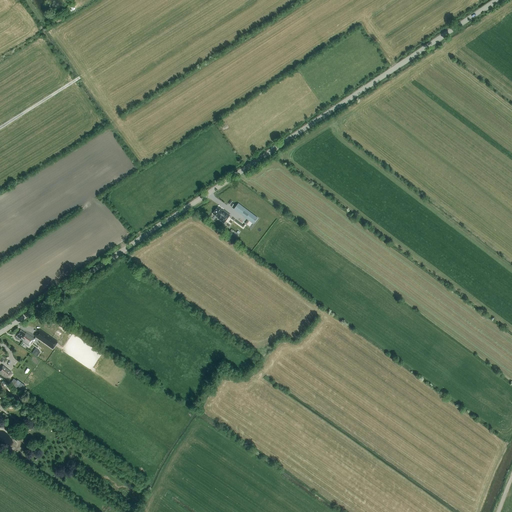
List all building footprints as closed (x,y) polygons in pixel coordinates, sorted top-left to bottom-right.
[(217,218),(224,223),(230,215),(223,210),(222,211),(218,207),(213,214),(218,217),(217,218)] [(239,212),(248,219),(250,217),(255,221),(257,218),(243,207),(239,212)] [(232,217),(239,222),(242,218),(236,213),(232,217)] [(232,228),(231,227),(227,233),(236,239),(240,234),(239,234),(240,232),(238,231),(237,232),(232,229),(232,228)] [(51,332),(55,334),(58,336),(63,329),(60,327),(56,325),(53,322),(48,329),(51,332)] [(34,339),(26,333),(25,334),(21,330),(17,336),(23,341),(22,341),(29,346),(34,339)] [(44,334),(39,330),(35,335),(45,343),(45,344),(53,349),(57,343),(45,333),(44,334)] [(36,356),(40,351),(35,347),(31,353),(36,356)] [(0,373),(7,380),(13,373),(3,365),(0,369),(0,373)] [(10,383),(21,391),(25,385),(13,378),(10,383)]
